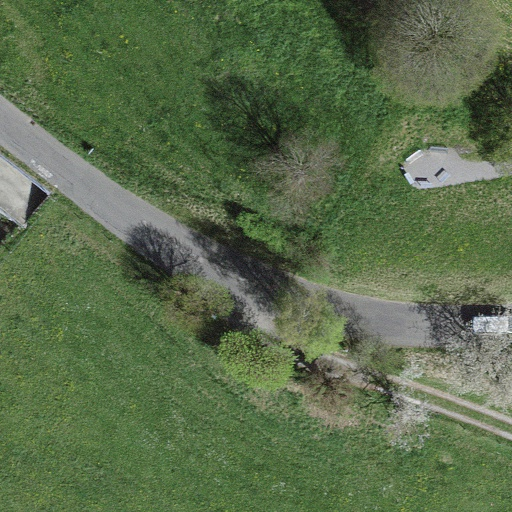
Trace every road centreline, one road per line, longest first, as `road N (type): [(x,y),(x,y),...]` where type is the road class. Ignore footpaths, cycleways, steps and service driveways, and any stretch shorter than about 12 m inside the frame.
road 1 (unclassified): [(0,123),(70,176),(248,284),(425,326),(511,324)]
road 2 (track): [(511,437),(290,337),(248,284)]
